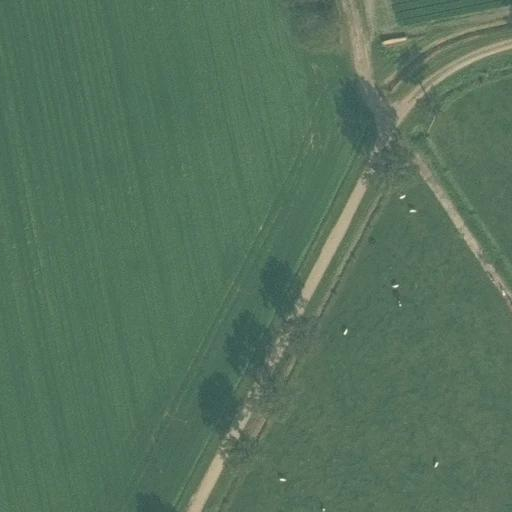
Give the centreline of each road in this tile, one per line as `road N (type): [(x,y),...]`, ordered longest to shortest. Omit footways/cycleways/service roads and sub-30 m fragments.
road 1 (track): [(196,511),(394,127)]
road 2 (track): [(394,127),(511,305)]
road 3 (track): [(394,127),(443,71),(511,44)]
road 4 (track): [(394,127),(367,98),(341,0)]
